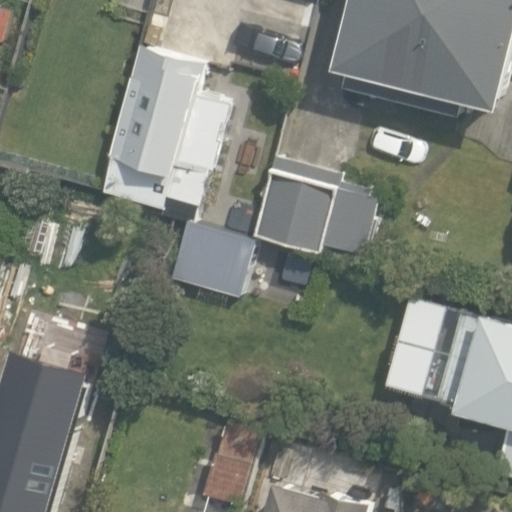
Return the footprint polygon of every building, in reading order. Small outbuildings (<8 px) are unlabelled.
[(0,0),(0,36),(0,37),(10,0),(8,0),(0,0)] [(355,93),(466,121),(473,93),(511,102),(511,0),(366,0),(351,62),(362,64),(355,93)] [(146,35),(107,180),(164,197),(161,207),(189,214),(191,206),(199,208),(203,194),(213,159),(219,161),(228,131),(222,129),(227,110),(232,112),(237,93),(202,84),(210,53),(146,35)] [(328,230),(368,240),(382,184),(346,175),(351,156),(281,138),(260,222),(326,239),(328,230)] [(194,211),(178,270),(241,287),(258,228),(194,211)] [(511,419),(501,460),(511,462),(511,305),(491,300),(490,305),(417,285),(394,372),(465,392),(464,396),(511,408),(511,419)] [(8,408),(2,434),(0,433),(0,511),(81,511),(102,432),(8,408)] [(216,490),(250,499),(270,426),(235,416),(216,490)] [(331,487),(283,473),(272,511),(375,511),(381,493),(333,479),(331,487)]
